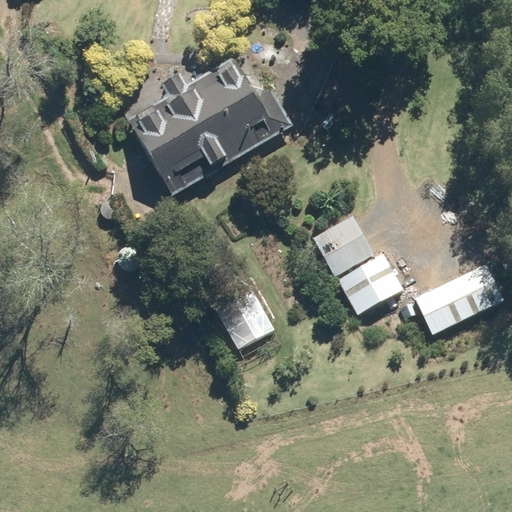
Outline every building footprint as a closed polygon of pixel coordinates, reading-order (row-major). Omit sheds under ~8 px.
[(125,118),(170,195),(287,125),(275,106),(263,112),(231,58),(185,85),(176,71),(159,81),(166,94),(125,118)] [(372,255),(349,214),(313,235),(336,275),(372,255)] [(380,253),(335,280),(355,314),(400,287),(380,253)] [(484,263),(412,298),(429,334),(501,299),(484,263)] [(210,297),(236,349),(272,329),(245,278),(210,297)] [(404,320),(417,313),(411,301),(398,308),(404,320)] [(366,344),(352,319),(331,330),(345,355),(366,344)] [(391,349),(394,349),(397,348),(398,345),(397,343),(395,340),(392,340),(390,342),(388,345),(390,348),(391,349)]
